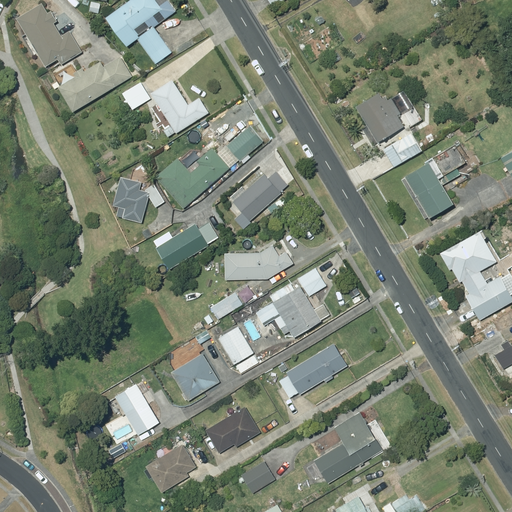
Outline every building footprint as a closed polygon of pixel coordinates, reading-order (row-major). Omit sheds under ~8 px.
[(152,27),(174,12),(165,0),(129,0),(103,19),(124,47),(135,39),(154,64),(170,52),(152,27)] [(40,3),(14,19),(43,67),(56,59),(60,65),(80,52),(68,31),(60,36),(52,23),(55,22),(49,12),(46,13),(40,3)] [(72,74),(74,77),(56,88),(70,113),(131,77),(119,57),(102,67),(99,62),(82,72),(80,69),(72,74)] [(170,80),(149,94),(169,125),(161,130),(166,137),(173,132),(174,134),(207,113),(197,99),(186,106),(170,80)] [(149,99),(139,82),(120,94),(131,110),(149,99)] [(402,127),(395,116),(399,114),(390,99),(386,101),(384,97),(380,99),(377,94),(354,108),(375,144),(402,127)] [(215,114),(202,125),(220,146),(233,135),(215,114)] [(248,126),(225,146),(239,162),(261,142),(248,126)] [(409,134),(382,150),(392,168),(420,152),(409,134)] [(448,136),(439,142),(442,147),(451,142),(448,136)] [(203,146),(207,150),(213,146),(209,141),(203,146)] [(453,145),(424,163),(425,165),(401,178),(426,220),(451,205),(439,186),(459,175),(455,169),(464,163),(453,145)] [(175,158),(154,177),(181,209),(228,168),(210,149),(195,162),(198,165),(188,174),(175,158)] [(511,151),(499,159),(511,180),(511,151)] [(262,175),(231,202),(248,222),(279,194),(262,175)] [(111,206),(122,209),(120,219),(139,223),(148,193),(137,190),(139,183),(118,178),(111,206)] [(193,225),(153,249),(167,270),(206,246),(193,225)] [(477,232),(438,254),(448,271),(450,269),(458,283),(461,282),(468,295),(465,296),(478,321),(511,302),(511,301),(498,277),(485,284),(478,272),(495,263),(477,232)] [(271,245),(258,253),(222,254),(223,281),(266,280),(292,264),(284,252),(277,256),(271,245)] [(314,268),(297,279),(308,297),(325,286),(314,268)] [(273,302),(254,314),(263,327),(274,320),(283,335),(288,332),(292,339),(320,322),(298,287),(293,290),(289,283),(269,296),(273,302)] [(234,293),(209,308),(217,320),(241,305),(234,293)] [(217,339),(232,365),(252,354),(236,327),(217,339)] [(210,331),(213,336),(219,333),(216,328),(210,331)] [(206,331),(194,338),(199,345),(210,338),(206,331)] [(332,344),(284,373),(298,395),(322,381),(324,383),(331,379),(329,376),(345,367),(332,344)] [(511,345),(494,357),(506,377),(511,373),(511,345)] [(200,354),(169,374),(186,402),(218,383),(200,354)] [(136,436),(158,423),(135,385),(113,398),(136,436)] [(243,408),(204,431),(218,453),(233,444),(235,447),(259,432),(243,408)] [(313,459),(326,482),(381,448),(359,410),(333,425),(342,441),(313,459)] [(148,468),(161,490),(172,484),(171,482),(175,479),(176,482),(184,477),(182,473),(192,468),(180,448),(148,468)] [(263,460),(240,474),(251,492),(274,478),(263,460)] [(342,503),(333,508),(335,511),(369,511),(365,505),(364,506),(357,494),(349,499),(346,494),(339,498),(342,503)] [(391,502),(396,511),(418,511),(424,509),(415,495),(408,499),(405,494),(391,502)] [(281,511),(276,503),(261,511),(281,511)]
